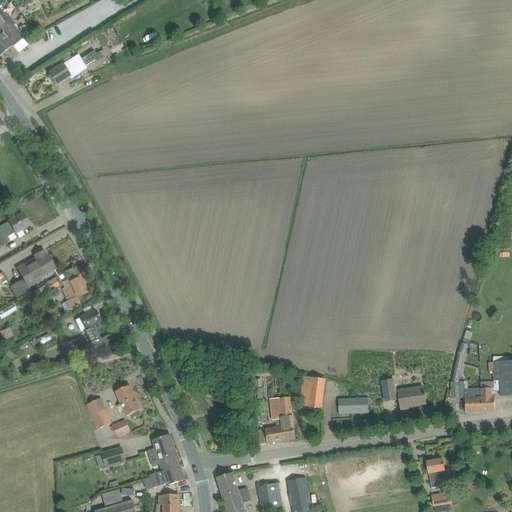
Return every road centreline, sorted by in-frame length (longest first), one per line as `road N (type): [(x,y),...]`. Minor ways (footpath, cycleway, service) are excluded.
road 1 (secondary): [(198,466),(106,267),(20,119)]
road 2 (tertiary): [(198,466),(511,422)]
